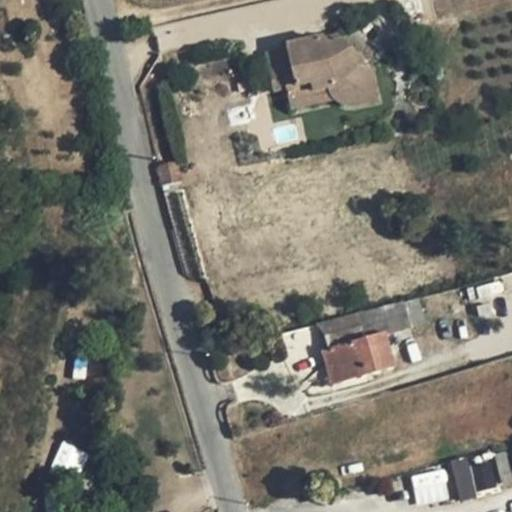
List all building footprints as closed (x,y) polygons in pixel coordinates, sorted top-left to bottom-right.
[(338,35),(323,38),(330,45),(344,42),(338,35)] [(287,50),(266,55),(274,92),(285,89),(309,83),(311,92),(328,88),(334,98),(334,99),(340,103),(344,105),(349,106),(357,105),(376,100),(370,70),(344,42),(330,45),(323,38),(286,46),(287,50)] [(309,83),(285,89),(289,109),(334,99),(334,98),(328,88),(311,92),(309,83)] [(511,113),(403,141),(413,180),(511,155),(511,113)] [(395,145),(239,181),(201,190),(208,229),(404,183),(395,145)] [(511,159),(489,165),(511,263),(511,159)] [(179,162),(157,168),(162,186),(184,181),(179,162)] [(511,263),(489,165),(456,173),(466,212),(480,271),(511,263)] [(466,212),(456,173),(425,180),(435,220),(466,212)] [(370,200),(215,237),(224,276),(380,239),(370,200)] [(424,325),(417,299),(403,303),(411,329),(424,325)] [(327,371),(332,385),(394,369),(385,336),(411,329),(403,303),(403,301),(317,324),(324,335),(328,350),(322,351),(327,371)] [(50,471),(77,480),(88,450),(61,441),(50,471)] [(493,456),(451,468),(459,498),(501,487),(493,456)] [(444,471),(412,474),(415,504),(447,500),(444,471)]
